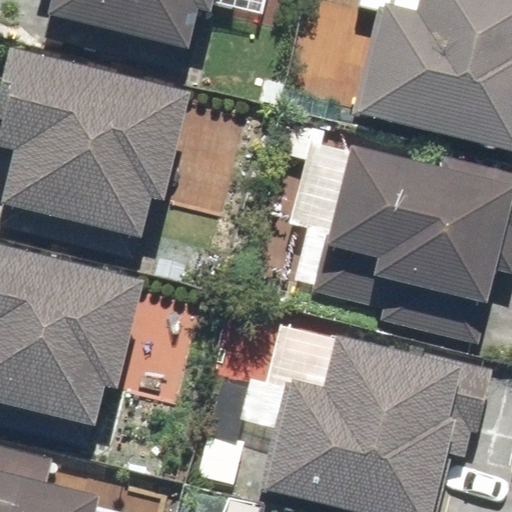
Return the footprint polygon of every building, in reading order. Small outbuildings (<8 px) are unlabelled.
[(58,0),(55,11),(199,49),(209,11),(220,14),(223,0),(58,0)] [(511,0),(364,0),(363,6),(382,11),(356,108),(511,148),(511,0)] [(199,91),(21,45),(1,120),(10,123),(4,146),(23,151),(10,201),(152,239),(163,198),(170,200),(199,91)] [(334,232),(318,294),(386,312),(383,321),(485,348),(505,273),(511,275),(511,172),(448,155),(446,162),(362,140),(359,152),(316,141),(294,221),(334,232)] [(0,397),(104,424),(115,386),(124,388),(154,276),(0,235),(0,397)] [(346,331),(344,338),(332,384),(302,376),(300,384),(291,381),(262,490),(347,511),(442,511),(458,456),(473,460),(480,432),(483,433),(499,371),(346,331)] [(0,511),(105,511),(110,494),(55,480),(61,457),(3,442),(4,437),(0,435),(0,511)]
